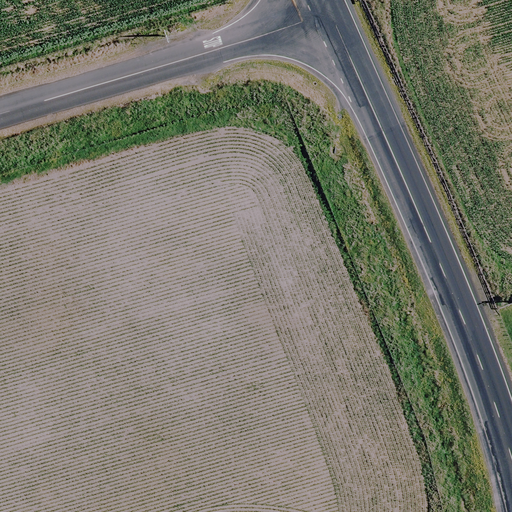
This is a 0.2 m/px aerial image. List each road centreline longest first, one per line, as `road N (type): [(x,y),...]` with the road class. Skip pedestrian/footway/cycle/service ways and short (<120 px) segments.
road 1 (primary): [(332,13),(459,313),(511,462)]
road 2 (unclassified): [(332,13),(0,113)]
